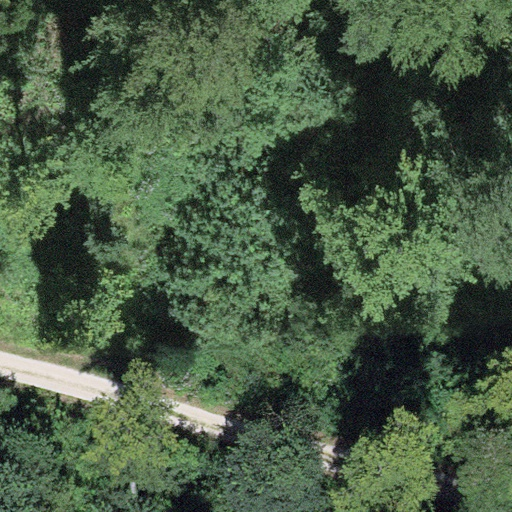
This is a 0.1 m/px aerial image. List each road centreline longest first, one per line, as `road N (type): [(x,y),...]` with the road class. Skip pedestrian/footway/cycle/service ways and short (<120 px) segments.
road 1 (track): [(511,490),(250,452),(0,375)]
road 2 (track): [(99,401),(132,0)]
